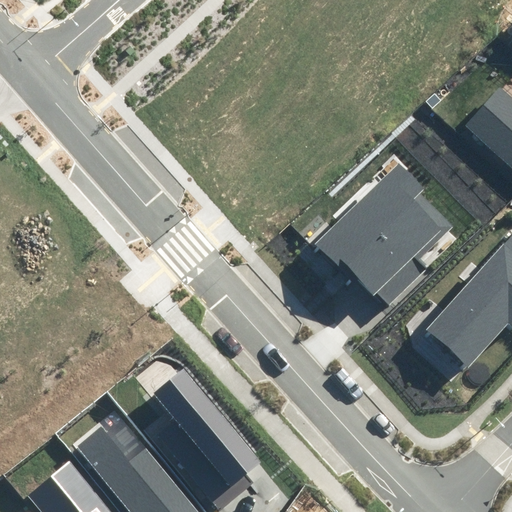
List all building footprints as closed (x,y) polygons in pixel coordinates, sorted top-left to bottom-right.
[(511,93),(505,87),(466,127),(511,170),(511,93)] [(402,164),(318,243),(388,308),(426,273),(414,262),(455,222),(427,191),(402,164)] [(511,236),(428,329),(467,368),(510,324),(511,324),(511,236)] [(186,369),(126,416),(207,511),(218,511),(269,469),(186,369)] [(101,428),(77,445),(129,511),(196,511),(126,423),(106,434),(101,428)] [(111,511),(71,463),(29,497),(40,511),(111,511)]
